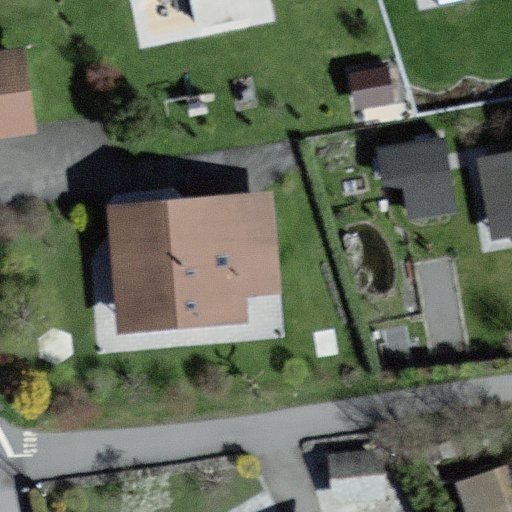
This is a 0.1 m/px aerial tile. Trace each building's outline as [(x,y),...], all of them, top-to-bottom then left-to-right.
[(0,137),(36,133),(27,51),(0,53),(0,137)] [(378,58),(349,62),(353,96),(382,93),(378,58)] [(407,206),(450,205),(449,129),(380,130),(381,175),(406,175),(407,206)] [(511,149),(470,156),(483,246),(511,241),(511,149)] [(278,293),(270,196),(102,210),(112,333),(243,322),(241,296),(278,293)] [(379,486),(378,443),(332,444),(333,487),(379,486)] [(511,478),(503,453),(455,470),(469,511),(494,511),(511,506),(511,478)]
